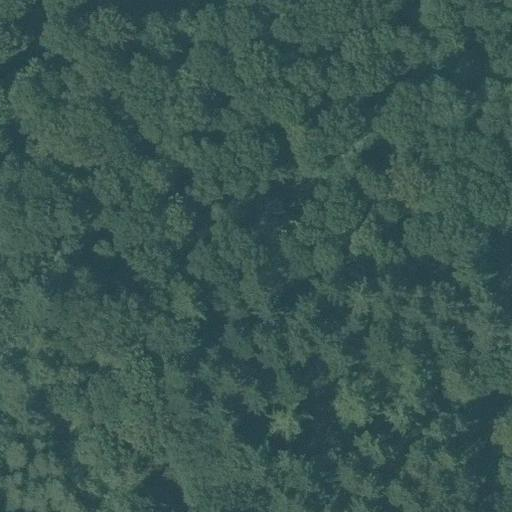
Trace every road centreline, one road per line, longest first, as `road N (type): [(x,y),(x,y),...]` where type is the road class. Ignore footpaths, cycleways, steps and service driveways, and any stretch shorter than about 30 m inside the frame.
road 1 (track): [(0,257),(185,511)]
road 2 (track): [(177,0),(0,32)]
